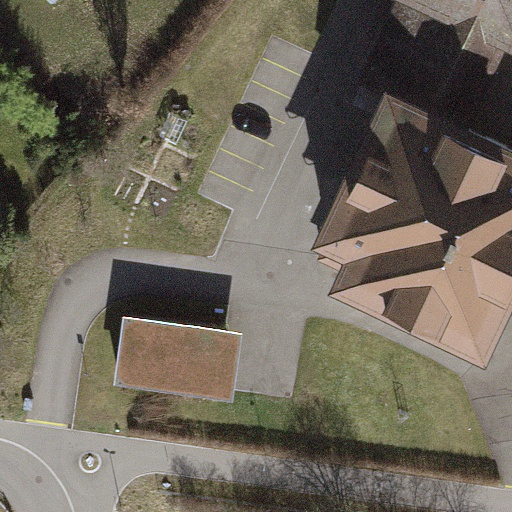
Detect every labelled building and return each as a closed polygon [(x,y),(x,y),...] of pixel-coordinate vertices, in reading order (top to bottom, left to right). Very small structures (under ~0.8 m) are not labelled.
[(75,0),(133,53),(183,0),(75,0)] [(511,0),(399,0),(371,64),(385,70),(478,113),(494,77),(500,65),(510,42),(511,42),(511,0)] [(331,35),(285,13),(250,87),(296,109),(331,35)] [(511,127),(478,113),(385,70),(301,255),(494,342),(511,303),(511,127)] [(176,155),(149,140),(130,175),(158,190),(176,155)] [(244,331),(125,315),(116,381),(235,396),(240,360),(244,331)]
